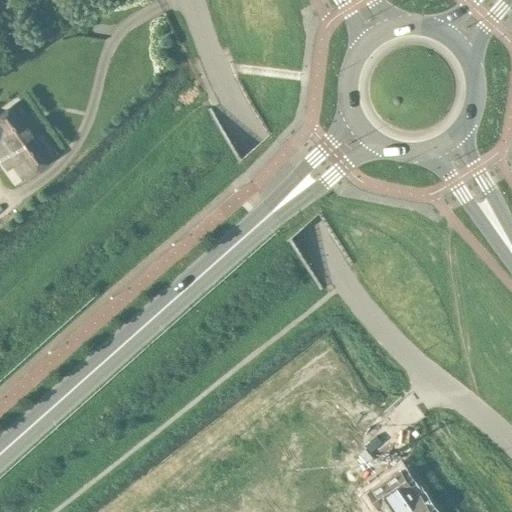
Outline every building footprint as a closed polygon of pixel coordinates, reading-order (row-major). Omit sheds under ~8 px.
[(15,102),(0,112),(0,148),(2,151),(0,152),(0,159),(6,168),(11,165),(21,178),(53,155),(15,102)] [(321,383),(279,411),(280,412),(281,412),(298,436),(297,436),(297,438),(316,424),(317,425),(318,425),(317,424),(339,409),(338,408),(337,409),(320,384),(321,384),(321,383)] [(344,462),(332,471),(347,492),(347,493),(351,490),(359,484),(344,462)] [(399,472),(368,493),(379,508),(381,507),(384,511),(430,511),(422,500),(421,501),(418,497),(415,499),(408,489),(410,487),(399,472)] [(305,511),(285,482),(241,511),(305,511)]
